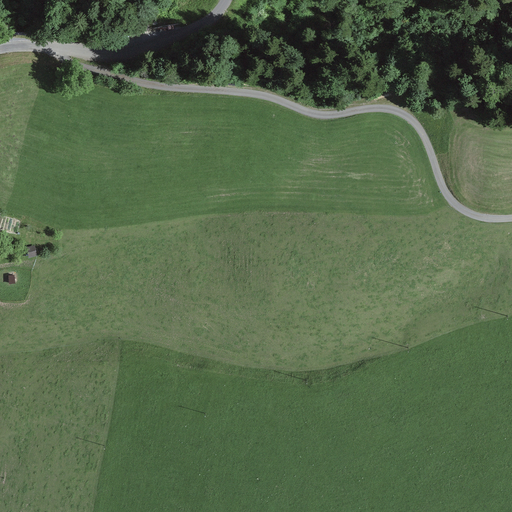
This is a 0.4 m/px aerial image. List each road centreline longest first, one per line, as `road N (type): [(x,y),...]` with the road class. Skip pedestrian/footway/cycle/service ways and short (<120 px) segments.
road 1 (track): [(35,46),(154,85),(261,95),(313,114),(394,110),(417,126),(457,206),(511,217)]
road 2 (unclassified): [(227,0),(209,19),(140,52),(0,49)]
